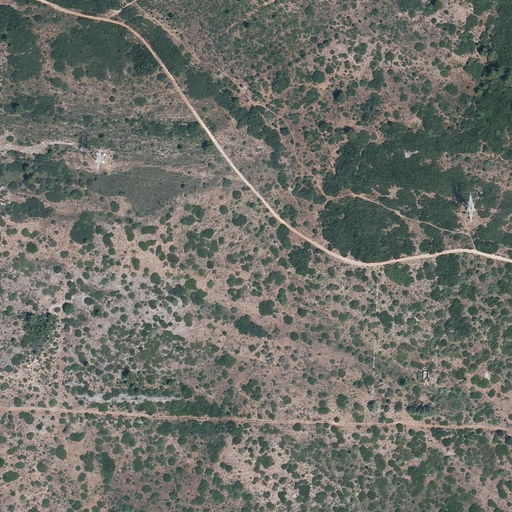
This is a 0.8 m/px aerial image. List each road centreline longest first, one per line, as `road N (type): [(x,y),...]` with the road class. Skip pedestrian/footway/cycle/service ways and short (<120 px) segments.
road 1 (track): [(47,0),(59,11),(137,31),(279,219),(328,254),(362,268),(461,250),(511,263)]
road 2 (track): [(511,428),(0,410)]
